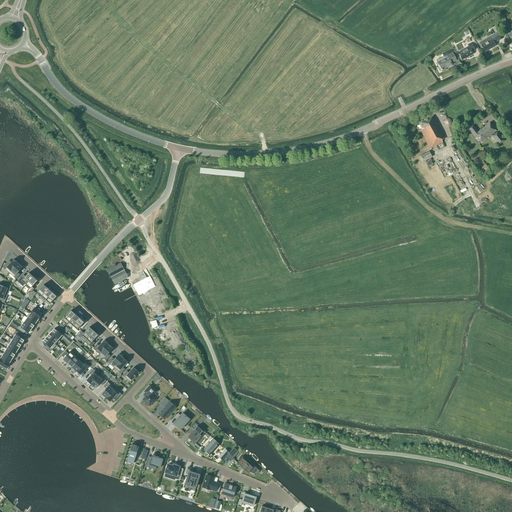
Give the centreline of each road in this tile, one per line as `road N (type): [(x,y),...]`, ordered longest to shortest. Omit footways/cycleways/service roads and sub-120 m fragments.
road 1 (tertiary): [(178,148),(257,155),(312,147),(511,62)]
road 2 (tertiary): [(178,148),(77,103),(23,43)]
road 3 (unclassified): [(67,296),(162,199),(178,148)]
road 4 (track): [(362,131),(370,149),(436,213),(511,232)]
road 5 (residential): [(67,296),(146,368),(127,398)]
